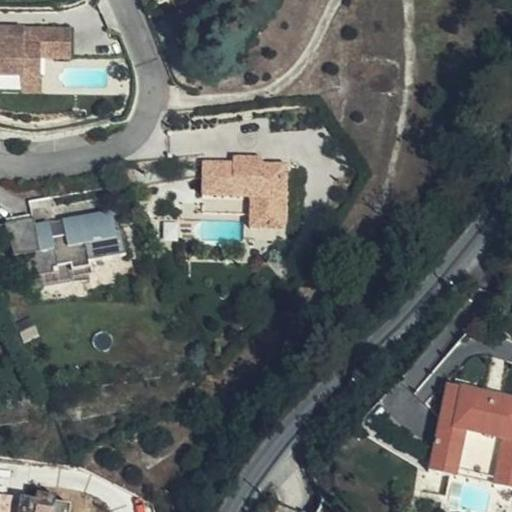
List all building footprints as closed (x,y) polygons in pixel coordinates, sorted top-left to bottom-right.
[(74,33),(43,33),(43,39),(19,39),(19,33),(0,32),(0,82),(24,82),(44,83),(45,64),(74,65),(74,33)] [(44,99),(44,83),(24,82),(23,98),(44,99)] [(264,163),(233,162),(205,161),(203,196),(252,198),(251,228),(285,229),(287,164),(264,163)] [(128,260),(123,237),(118,239),(113,215),(63,225),(66,241),(54,243),(51,228),(37,231),(35,225),(8,231),(16,262),(23,260),(29,287),(61,280),(60,274),(73,271),(74,277),(95,273),(94,267),(128,260)] [(511,400),(511,401),(475,393),(476,388),(448,382),(431,469),(453,473),(458,446),(464,447),(467,431),(469,423),(506,430),(505,437),(501,454),(511,456),(511,400)] [(511,401),(511,400),(511,395),(476,388),(475,393),(511,401)] [(469,423),(467,431),(505,437),(506,430),(469,423)] [(458,446),(453,473),(459,474),(464,447),(458,446)] [(511,484),(511,456),(501,454),(496,482),(511,484)]
